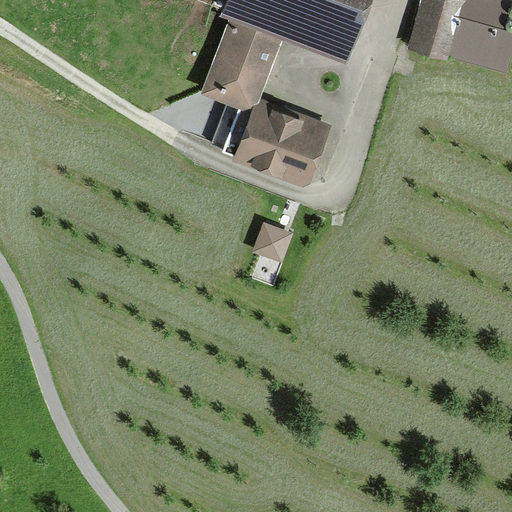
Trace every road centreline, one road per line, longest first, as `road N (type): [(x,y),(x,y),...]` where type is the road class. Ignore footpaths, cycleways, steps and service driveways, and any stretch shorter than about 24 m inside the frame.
road 1 (track): [(405,0),(350,181),(314,196),(175,141),(0,28)]
road 2 (track): [(0,265),(16,285),(57,418),(121,511)]
